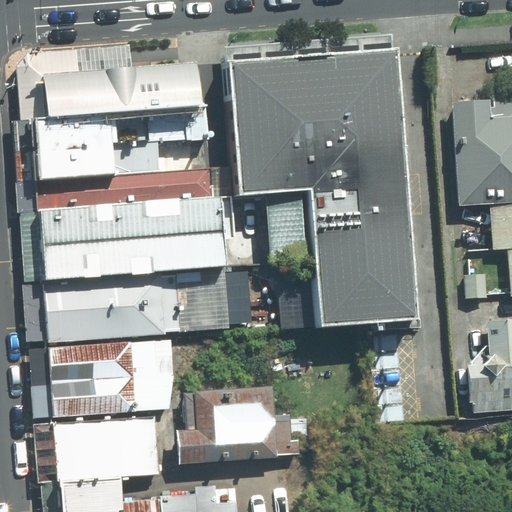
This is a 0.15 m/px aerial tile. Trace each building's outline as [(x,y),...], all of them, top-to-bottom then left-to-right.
[(309,178),(319,314),(419,307),(400,44),(400,36),(229,48),(238,183),(309,178)] [(200,51),(27,66),(35,171),(209,158),(200,51)] [(481,92),(444,95),(451,199),(484,197),(487,245),(500,244),(503,290),(511,289),(511,86),(487,88),(488,99),(481,100),(481,92)] [(36,201),(211,188),(209,158),(35,171),(36,201)] [(36,201),(40,270),(225,258),(219,187),(211,188),(36,201)] [(176,329),(237,326),(235,305),(254,304),(252,278),(234,279),(233,265),(33,276),(37,337),(49,337),(169,330),(176,329)] [(488,297),(488,270),(468,270),(468,297),(488,297)] [(511,318),(490,320),(493,361),(471,363),(475,414),(511,411),(511,318)] [(169,330),(49,337),(53,409),(159,404),(173,403),(169,330)] [(179,429),(181,462),(280,456),(275,382),(193,388),(195,428),(179,429)] [(159,404),(53,409),(59,475),(126,470),(162,467),(159,404)] [(126,470),(59,475),(62,511),(238,511),(238,496),(129,504),(126,470)]
